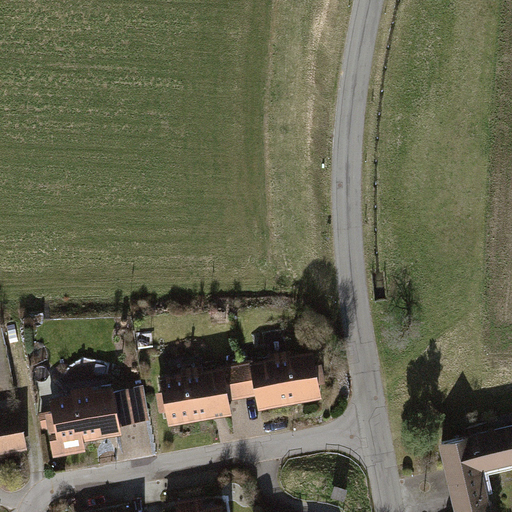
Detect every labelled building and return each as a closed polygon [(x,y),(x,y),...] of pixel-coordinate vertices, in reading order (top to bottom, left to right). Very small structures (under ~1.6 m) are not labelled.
[(268,369),(274,410),(339,400),(332,359),(268,369)] [(178,384),(185,427),(248,417),(245,401),(260,399),(256,372),(178,384)] [(61,407),(66,449),(137,440),(135,419),(151,418),(149,397),(61,407)] [(0,460),(35,457),(31,420),(0,423),(0,460)] [(511,423),(442,440),(459,511),(473,511),(490,508),(480,466),(511,458),(511,423)] [(224,511),(222,502),(203,506),(201,496),(178,500),(180,511),(172,511),(224,511)]
